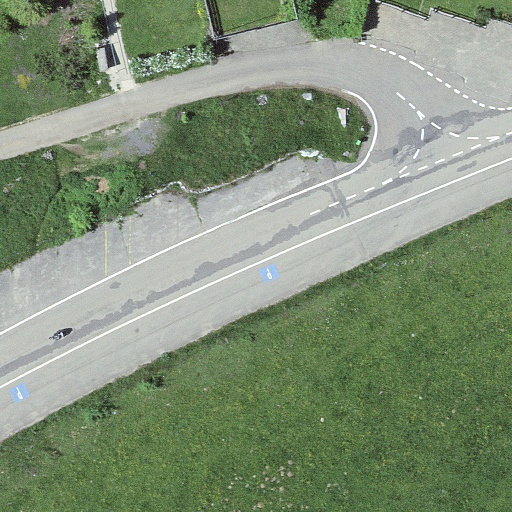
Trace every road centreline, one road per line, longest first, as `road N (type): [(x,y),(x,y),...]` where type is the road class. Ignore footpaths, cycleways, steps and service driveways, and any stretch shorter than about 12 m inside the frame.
road 1 (tertiary): [(449,156),(212,255),(0,361)]
road 2 (residential): [(0,144),(207,80),(311,70),(360,78),(402,97),(449,156)]
